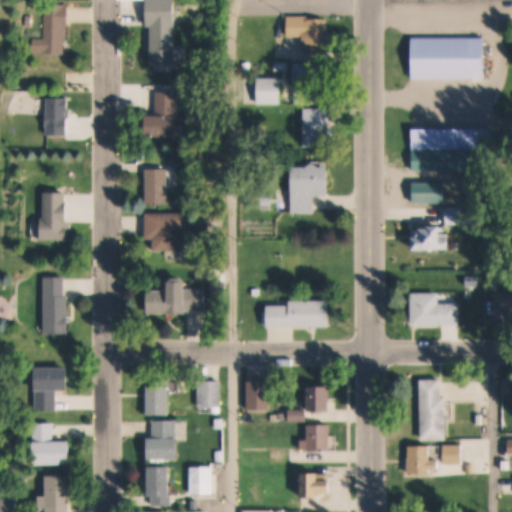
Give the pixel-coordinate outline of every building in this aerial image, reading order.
[(158,62),(158,24),(153,24),(153,0),(182,0),(183,62),(158,62)] [(243,0),(280,0),(280,13),(244,13),(243,0)] [(34,37),(46,37),(46,4),(71,4),(72,26),(68,26),(68,52),(35,53),(34,37)] [(308,19),(328,19),(328,52),(306,53),(306,45),(302,45),(302,36),(287,36),(287,16),(308,16),(308,19)] [(412,37),(486,37),(487,78),(412,78),(412,37)] [(273,61),(287,60),(287,70),(273,70),(273,61)] [(294,63),(324,62),(324,86),(295,86),(294,63)] [(256,77),(283,76),(283,103),(256,103),(256,77)] [(151,114),(160,114),(160,91),(181,91),(181,135),(152,136),(151,114)] [(304,146),(304,112),(328,112),(328,146),(304,146)] [(414,128),(500,128),(501,169),(414,169),(414,128)] [(315,211),(293,211),(292,166),(309,166),(311,163),(314,162),(318,163),(320,166),(330,166),(331,195),(315,195),(315,211)] [(150,168),(171,168),(171,202),(150,202),(150,168)] [(415,182),(447,182),(447,202),(415,202),(415,182)] [(47,190),(72,190),(72,239),(46,239),(46,216),(48,216),(47,190)] [(448,207),(465,206),(465,223),(448,223),(448,207)] [(150,212),(189,212),(189,249),(157,249),(157,238),(150,238),(150,212)] [(445,225),(445,236),(452,236),(452,247),(414,247),(414,229),(432,229),(432,225),(445,225)] [(46,276),(67,276),(67,296),(70,295),(70,333),(46,334),(46,276)] [(149,289),(173,289),(173,282),(177,277),(186,277),(190,281),(190,289),(207,288),(207,311),(149,312),(149,289)] [(442,292),(442,302),(462,302),(463,324),(414,324),(414,292),(442,292)] [(497,293),(511,292),(511,322),(497,323),(497,293)] [(268,306),(291,305),(291,300),(330,300),(330,327),(268,327),(268,306)] [(36,410),(36,366),(71,366),(71,389),(58,389),(58,410),(36,410)] [(150,413),(149,376),(170,376),(171,413),(150,413)] [(423,379),(445,379),(445,397),(448,397),(448,439),(424,439),(423,379)] [(200,381),(222,381),(223,405),(200,406),(200,381)] [(310,386),(332,386),(332,410),(310,411),(310,386)] [(291,409),(308,409),(308,420),(291,421),(291,409)] [(154,437),(154,419),(179,418),(179,436),(181,436),(181,458),(150,458),(150,437),(154,437)] [(216,418),(224,418),(224,428),(216,428),(216,418)] [(72,439),(72,464),(34,464),(34,422),(54,422),(54,439),(72,439)] [(311,439),(311,424),(332,424),(332,450),(311,450),(311,448),(303,448),(303,439),(311,439)] [(412,445),(439,444),(439,473),(412,473),(412,445)] [(445,444),(463,444),(463,462),(446,462),(445,444)] [(270,448),(291,448),(291,462),(270,462),(270,448)] [(216,450),(224,450),(224,460),(216,460),(216,450)] [(150,465),(171,465),(171,494),(173,494),(173,504),(153,504),(153,495),(151,495),(150,465)] [(192,465),(215,465),(215,493),(192,493),(192,465)] [(305,472),(332,472),(332,479),(334,479),(335,490),(323,491),(323,496),(306,496),(305,472)] [(48,494),(48,475),(72,475),(73,506),(69,506),(69,511),(48,511),(48,506),(41,506),(41,495),(48,494)]
